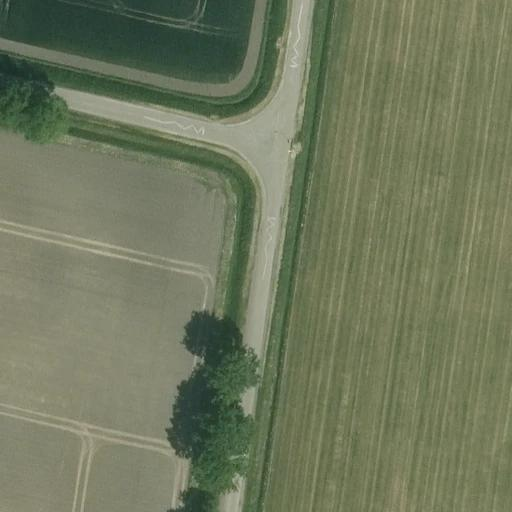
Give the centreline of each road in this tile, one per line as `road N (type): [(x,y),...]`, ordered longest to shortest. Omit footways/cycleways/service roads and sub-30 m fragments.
road 1 (unclassified): [(230,511),(281,148)]
road 2 (unclassified): [(281,148),(0,82)]
road 3 (unclassified): [(281,148),(302,0)]
